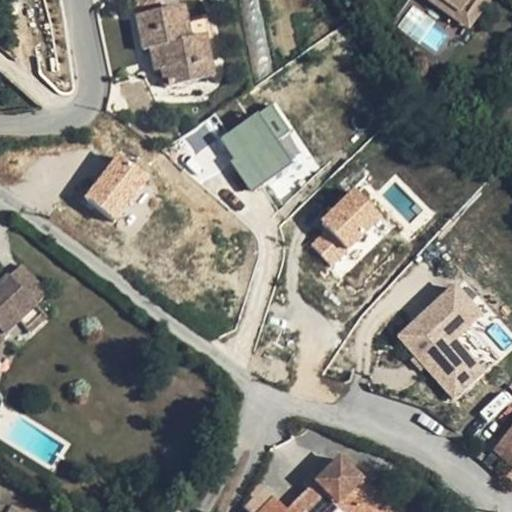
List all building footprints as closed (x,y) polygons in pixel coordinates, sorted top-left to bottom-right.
[(164,70),(160,70),(165,88),(199,81),(195,64),(208,61),(216,58),(208,19),(186,24),(182,7),(160,11),(156,0),(132,0),(142,50),(148,49),(160,47),(164,70)] [(435,0),(478,30),(486,18),(491,0),(479,0),(469,14),(450,0),(435,0)] [(450,0),(469,14),(479,0),(450,0)] [(491,0),(486,18),(498,0),(491,0)] [(153,71),(160,70),(164,70),(160,47),(148,49),(153,71)] [(212,79),(208,61),(195,64),(199,81),(212,79)] [(250,189),(304,154),(270,103),(216,138),(250,189)] [(114,222),(152,177),(120,151),(82,196),(114,222)] [(318,220),(326,227),(309,244),(332,267),(384,215),(354,184),(318,220)] [(39,286),(20,265),(7,277),(26,297),(39,286)] [(0,340),(3,335),(17,322),(31,336),(48,321),(35,306),(47,295),(39,286),(26,297),(7,277),(0,283),(0,340)] [(487,320),(455,284),(393,339),(450,404),(501,360),(474,331),(487,320)] [(511,429),(494,450),(511,466),(511,429)] [(257,511),(331,511),(338,506),(344,511),(393,511),(340,459),(319,479),(307,490),(287,511),(273,497),(257,511)] [(302,483),(307,490),(319,479),(312,473),(302,483)]
